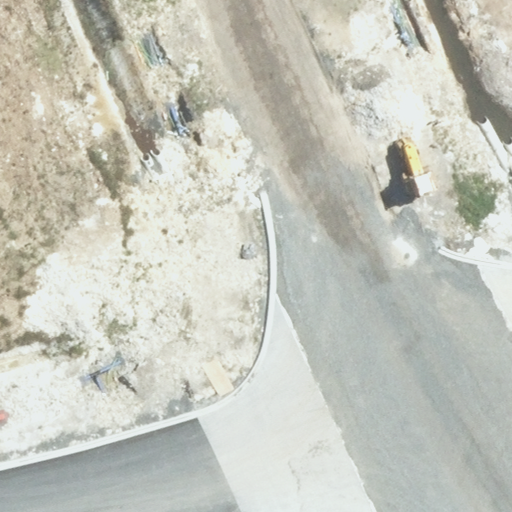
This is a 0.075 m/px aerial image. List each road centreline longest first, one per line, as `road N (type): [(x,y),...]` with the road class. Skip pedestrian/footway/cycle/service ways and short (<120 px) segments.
road 1 (unknown): [(268,0),(491,511)]
road 2 (unknown): [(511,382),(448,412),(0,511)]
